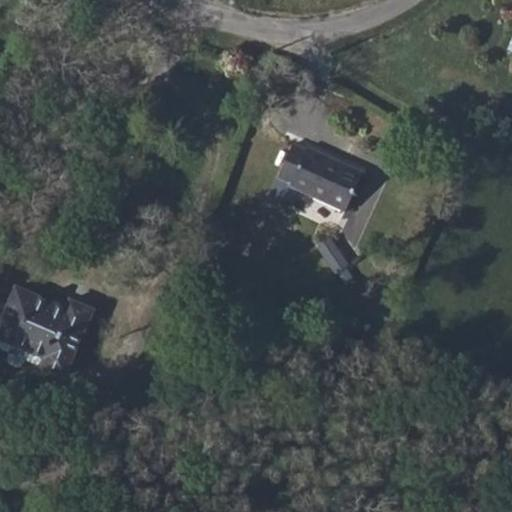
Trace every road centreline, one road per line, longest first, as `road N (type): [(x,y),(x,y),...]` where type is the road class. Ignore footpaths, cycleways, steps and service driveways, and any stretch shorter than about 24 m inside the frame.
road 1 (unclassified): [(407,0),(364,22),(308,32),(258,30),(172,0)]
road 2 (track): [(388,103),(511,162)]
